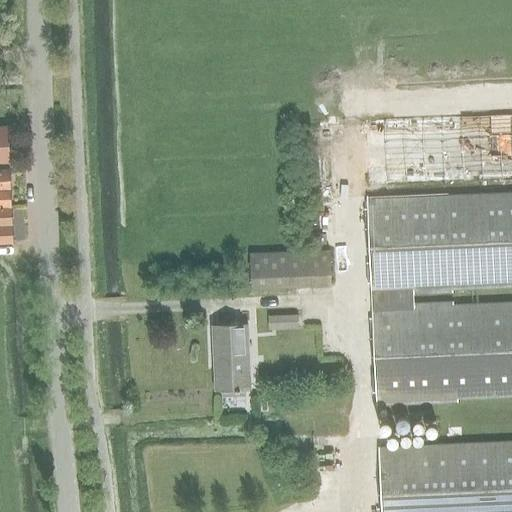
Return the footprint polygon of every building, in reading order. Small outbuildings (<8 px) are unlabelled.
[(511,108),(365,114),(368,182),(511,176),(511,108)] [(0,162),(9,162),(7,127),(0,127),(0,162)] [(0,170),(0,189),(10,189),(9,170),(0,170)] [(10,189),(0,189),(0,206),(11,206),(10,189)] [(448,193),(368,197),(377,404),(457,401),(457,397),(511,394),(511,303),(412,308),(411,289),(511,284),(511,193),(448,196),(448,193)] [(11,206),(0,206),(0,224),(12,224),(11,206)] [(0,243),(13,243),(12,224),(0,224),(0,243)] [(328,251),(248,254),(249,287),(330,284),(328,251)] [(268,329),(298,329),(297,314),(268,315),(268,329)] [(247,325),(223,326),(212,326),(214,390),(250,389),(247,325)] [(511,511),(511,442),(379,448),(381,511),(511,511)]
